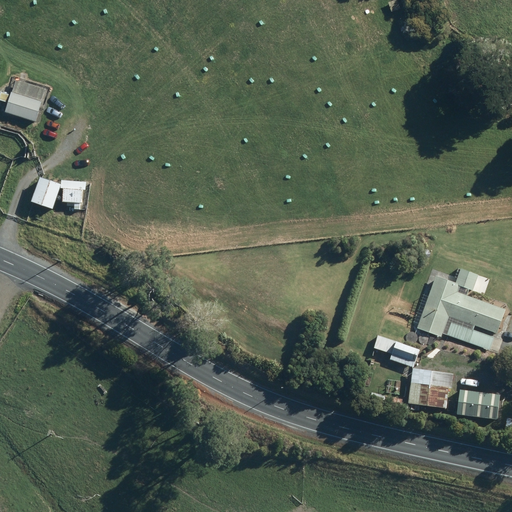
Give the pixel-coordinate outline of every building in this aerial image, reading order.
[(35,125),(46,92),(17,82),(6,115),(35,125)] [(51,212),(60,188),(40,181),(31,205),(51,212)] [(86,183),(61,182),(61,203),(82,204),(82,191),(85,191),(86,183)] [(456,282),(434,275),(417,330),(443,338),(444,334),(471,342),(476,328),(500,336),(508,311),(459,295),(461,288),(473,292),(478,274),(460,268),(456,282)] [(419,351),(377,334),(372,348),(389,354),(388,358),(412,368),(419,351)] [(454,374),(411,369),(406,404),(445,409),(447,390),(451,391),(454,374)] [(499,394),(462,391),(460,417),(497,421),(499,394)]
